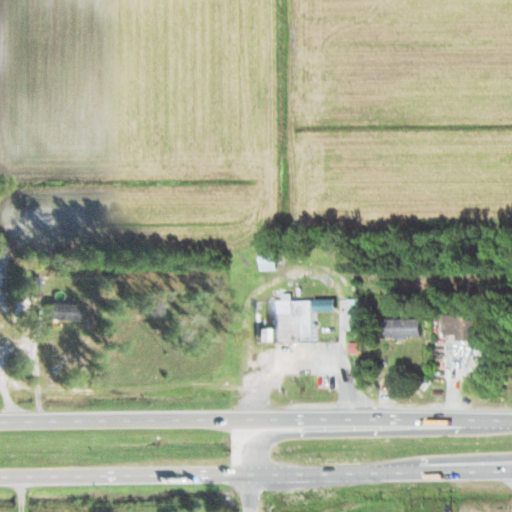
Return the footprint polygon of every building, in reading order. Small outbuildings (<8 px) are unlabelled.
[(263,252),(263,271),(279,271),(279,252),(263,252)] [(275,300),(276,345),(317,344),(316,301),(295,302),(295,295),(285,295),(285,300),(275,300)] [(352,329),(363,329),(363,301),(352,301),(352,329)] [(46,320),(76,320),(76,304),(46,304),(46,320)] [(336,337),(336,313),(322,313),(322,337),(336,337)] [(482,339),(483,314),(447,313),(446,338),(482,339)] [(425,319),(387,319),(387,338),(425,338),(425,319)]
